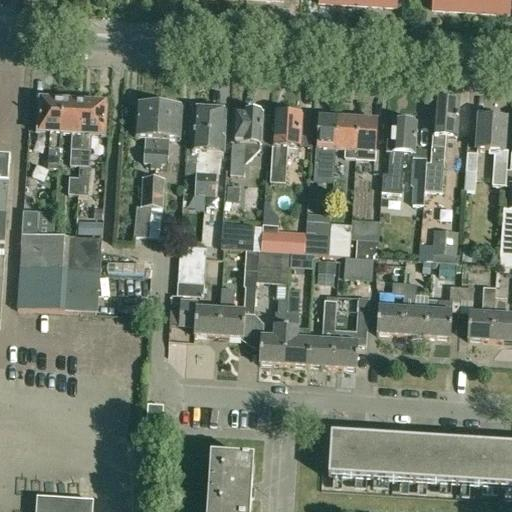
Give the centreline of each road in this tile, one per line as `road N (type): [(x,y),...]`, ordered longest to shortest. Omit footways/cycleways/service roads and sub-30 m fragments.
road 1 (unclassified): [(511,68),(0,40)]
road 2 (residential): [(511,414),(293,400)]
